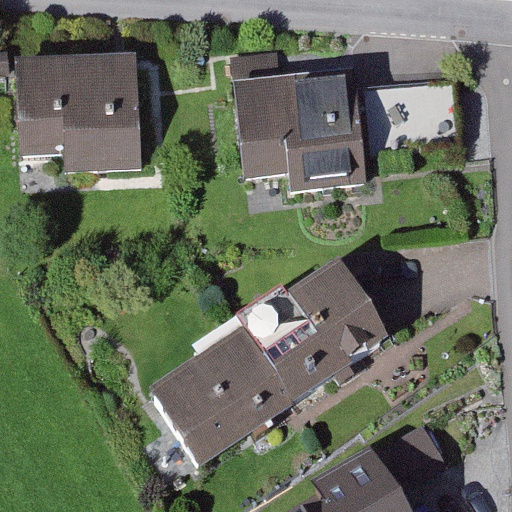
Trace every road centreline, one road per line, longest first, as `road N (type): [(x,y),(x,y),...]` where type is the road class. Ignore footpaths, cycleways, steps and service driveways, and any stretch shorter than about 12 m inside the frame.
road 1 (residential): [(272,0),(511,12)]
road 2 (residential): [(511,339),(505,253),(511,155)]
